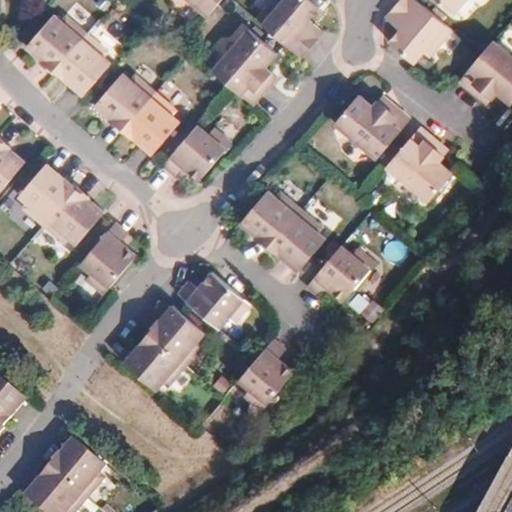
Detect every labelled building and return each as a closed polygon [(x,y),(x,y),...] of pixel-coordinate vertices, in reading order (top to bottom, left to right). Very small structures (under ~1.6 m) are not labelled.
[(162,0),(195,28),(218,1),(218,0),(162,0)] [(272,0),(249,28),(293,65),(310,44),(299,35),(305,28),(302,25),(311,13),(294,0),(281,0),(278,4),(272,0)] [(396,26),(390,34),(392,36),(382,49),(406,69),(414,58),(420,63),(442,36),(400,0),(398,0),(385,17),(396,26)] [(468,0),(434,0),(431,4),(451,21),(468,0)] [(396,26),(385,17),(378,25),(390,34),(396,26)] [(47,80),(49,77),(81,39),(61,22),(56,29),(47,22),(22,53),(36,65),(33,68),(47,80)] [(317,37),(305,28),(299,35),(310,44),(317,37)] [(243,34),(207,77),(223,92),(246,111),(265,89),(258,83),(265,76),(259,71),(271,57),(243,34)] [(81,39),(49,77),(76,99),(102,68),(96,62),(101,56),(81,39)] [(477,97),(486,105),(491,99),(504,110),(511,99),(511,69),(486,46),(472,61),(452,85),(472,103),(477,97)] [(271,81),(265,76),(258,83),(265,89),(271,81)] [(113,140),(117,136),(149,99),(129,83),(124,89),(115,82),(89,113),(104,126),(101,129),(113,140)] [(477,97),(472,103),(482,110),(486,105),(477,97)] [(169,116),(149,99),(117,136),(144,160),(171,128),(164,122),(169,116)] [(373,103),(367,109),(376,116),(381,110),(373,103)] [(376,116),(367,109),(362,116),(349,105),(326,132),(368,167),(402,127),(381,110),(376,116)] [(202,139),(191,130),(156,170),(168,180),(178,169),(184,174),(182,178),(192,187),(225,147),(207,133),(202,139)] [(411,135),(377,175),(419,210),(442,182),(429,171),(435,164),(426,158),(431,152),(411,135)] [(0,183),(17,163),(4,151),(7,148),(0,142),(0,183)] [(439,159),(431,152),(426,158),(435,164),(439,159)] [(19,208),(39,225),(71,187),(43,164),(16,196),(24,202),(19,208)] [(175,186),(182,178),(184,174),(178,169),(168,180),(175,186)] [(315,196),(342,220),(358,202),(330,178),(315,196)] [(71,187),(39,225),(58,242),(63,236),(71,243),(99,210),(84,198),(86,196),(73,184),(71,187)] [(258,259),(261,255),(293,217),(274,202),(268,209),(260,202),(234,233),(248,244),(245,248),(258,259)] [(314,235),(293,217),(261,255),(291,280),(316,249),(308,242),(314,235)] [(112,249),(122,236),(109,225),(74,266),(82,274),(77,280),(98,298),(130,259),(122,251),(116,252),(112,249)] [(129,242),(122,236),(112,249),(116,252),(122,251),(129,242)] [(335,251),(299,293),(312,304),(322,292),(326,295),(326,300),(335,308),(369,268),(351,253),(345,260),(335,251)] [(202,277),(194,286),(195,293),(192,296),(180,286),(169,299),(210,333),(220,322),(226,327),(241,310),(202,277)] [(186,279),(180,286),(192,296),(195,293),(194,286),(186,279)] [(312,304),(317,309),(326,300),(326,295),(322,292),(312,304)] [(375,323),(385,309),(372,300),(362,314),(375,323)] [(137,338),(140,340),(177,373),(194,352),(188,347),(195,338),(164,312),(151,326),(149,324),(137,338)] [(177,373),(140,340),(116,369),(148,396),(155,386),(161,391),(177,373)] [(286,379),(278,372),(273,371),(268,368),(278,356),(265,345),(248,365),(230,387),(242,396),(236,403),(253,418),(286,379)] [(273,371),(278,372),(285,362),(278,356),(268,368),(273,371)] [(0,420),(17,400),(0,385),(0,420)] [(40,473),(42,475),(79,506),(95,488),(90,483),(99,473),(67,446),(52,463),(50,461),(40,473)] [(42,475),(18,503),(29,511),(74,511),(79,506),(42,475)]
